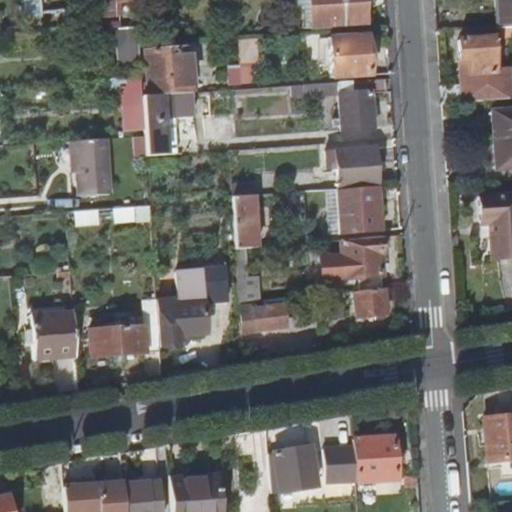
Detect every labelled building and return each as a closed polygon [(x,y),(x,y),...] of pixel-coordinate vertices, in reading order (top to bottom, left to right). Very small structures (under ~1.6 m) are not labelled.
[(363,0),(308,0),(310,29),(365,24),(363,0)] [(511,0),(494,0),(496,29),(511,27),(511,0)] [(138,60),(140,27),(119,26),(118,59),(138,60)] [(493,29),(478,30),(479,38),(459,39),(460,61),(467,60),(468,73),(496,71),(493,29)] [(329,38),(331,78),(369,76),(367,36),(329,38)] [(256,82),(257,39),(241,38),(241,64),(229,64),(229,82),(256,82)] [(174,93),(190,92),(188,48),(146,51),(149,95),(174,93)] [(301,84),(302,97),(338,95),(341,131),(341,132),(373,130),(373,128),(371,94),(387,93),(386,79),(301,84)] [(293,98),(302,97),(301,84),(292,85),(293,98)] [(490,84),(440,87),(441,103),(491,100),(490,84)] [(141,95),(144,136),(146,156),(168,154),(167,140),(165,119),(176,118),(174,93),(149,95),(141,95)] [(511,167),(511,110),(492,112),(495,169),(511,167)] [(165,119),(167,140),(177,139),(176,118),(165,119)] [(81,141),(83,170),(85,197),(117,195),(112,138),(81,141)] [(377,189),(374,150),(325,153),(325,162),(336,161),(338,191),(377,189)] [(237,188),(238,197),(251,197),(250,188),(237,188)] [(377,189),(338,191),(341,234),(380,231),(377,189)] [(511,257),(511,193),(478,197),(481,225),(488,224),(493,259),(511,257)] [(251,197),(238,197),(231,198),(234,248),(244,247),(256,247),(253,196),(251,197)] [(100,209),(102,226),(102,230),(150,226),(149,206),(100,209)] [(72,228),(102,226),(100,209),(71,211),(72,228)] [(361,291),(382,289),(378,255),(382,254),(381,238),(341,241),(342,258),(322,259),(323,281),(360,279),(361,291)] [(237,279),(245,278),(244,247),(234,248),(237,279)] [(155,283),(166,282),(165,272),(154,272),(155,283)] [(259,277),(245,278),(237,279),(239,305),(259,303),(261,303),(259,277)] [(167,298),(166,282),(155,283),(156,299),(159,348),(181,346),(181,342),(185,342),(189,337),(189,334),(206,333),(203,285),(179,287),(180,297),(167,298)] [(386,315),(383,289),(382,289),(361,291),(353,292),(356,318),(386,315)] [(159,348),(156,299),(144,299),(146,324),(90,328),(92,356),(159,350),(159,348)] [(255,309),(259,309),(259,303),(239,305),(241,333),(257,332),(256,328),(255,309)] [(285,305),(259,309),(255,309),(256,328),(288,325),(285,305)] [(33,361),(75,358),(72,314),(30,316),(33,361)] [(511,417),(483,419),(485,464),(511,462),(511,417)] [(353,448),(354,469),(355,483),(397,480),(394,437),(352,440),(353,448)] [(355,481),(353,448),(322,450),(324,483),(355,481)] [(307,450),(273,452),(276,493),(310,492),(307,450)] [(136,484),(133,451),(119,453),(121,482),(122,511),(148,511),(147,483),(136,484)] [(218,511),(217,479),(167,482),(168,511),(218,511)] [(122,511),(121,482),(96,484),(97,511),(122,511)] [(97,511),(96,484),(61,485),(62,511),(97,511)] [(511,511),(511,502),(488,504),(488,511),(511,511)]
